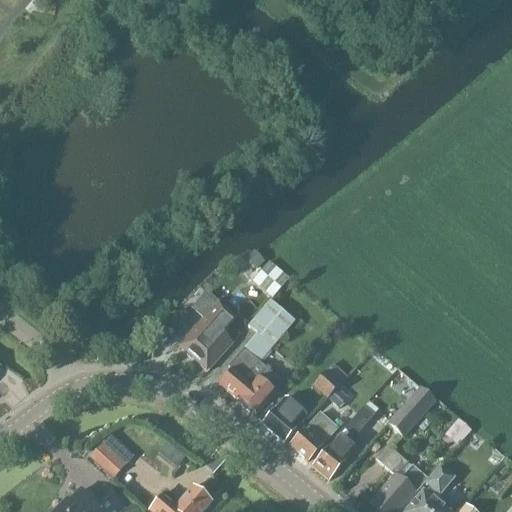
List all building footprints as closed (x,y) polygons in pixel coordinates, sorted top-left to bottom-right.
[(271,286),(289,266),(271,251),(254,271),(271,286)] [(179,349),(184,353),(184,355),(190,361),(192,360),(206,373),(207,374),(208,373),(207,373),(232,345),(221,335),(235,320),(206,295),(194,308),(205,318),(179,348),(179,347),(178,348),(179,349)] [(294,324),(270,303),(248,329),(257,336),(228,369),(232,372),(219,387),(245,410),(246,413),(250,418),(254,417),(256,419),(275,396),(269,390),(276,382),(268,374),(270,371),(267,368),(256,380),(253,377),(247,384),(244,382),(294,324)] [(276,375),(292,358),(280,346),(273,353),(279,359),(269,369),(276,375)] [(326,361),(318,369),(341,390),(349,382),(326,361)] [(339,388),(324,375),(313,387),(328,401),(339,388)] [(349,399),(339,391),(329,401),(340,410),(349,399)] [(387,428),(402,441),(435,404),(420,391),(387,428)] [(262,426),(284,445),(305,419),(285,401),(276,411),(272,407),(259,421),(263,425),(262,426)] [(367,405),(358,416),(338,438),(337,437),(312,469),(329,483),(355,452),(352,449),(359,442),(358,436),(378,415),(367,405)] [(460,439),(475,421),(459,408),(444,426),(460,439)] [(290,449),(307,464),(336,431),(319,416),(290,449)] [(104,435),(91,449),(115,470),(127,456),(104,435)] [(394,478),(369,506),(375,511),(400,511),(427,483),(387,448),(375,461),(394,478)] [(441,468),(426,486),(441,499),(456,480),(441,468)] [(120,511),(124,508),(105,489),(92,502),(81,492),(69,504),(67,501),(56,511),(120,511)] [(163,496),(149,511),(205,511),(211,505),(192,489),(176,508),(163,496)] [(443,511),(422,494),(406,511),(443,511)]
